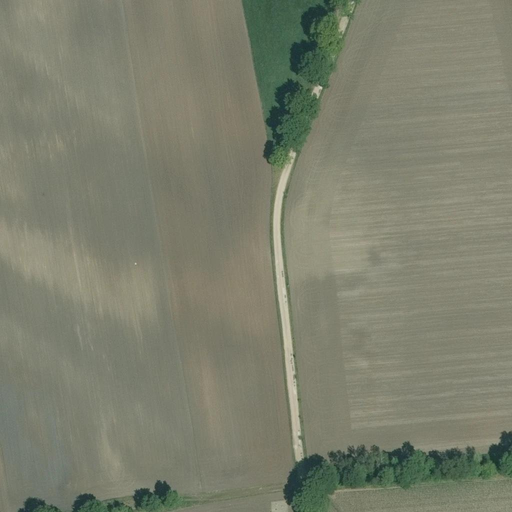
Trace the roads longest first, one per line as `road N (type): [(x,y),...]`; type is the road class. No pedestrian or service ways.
road 1 (track): [(350,1),(279,200),(276,237),(309,511)]
road 2 (track): [(511,467),(307,488)]
